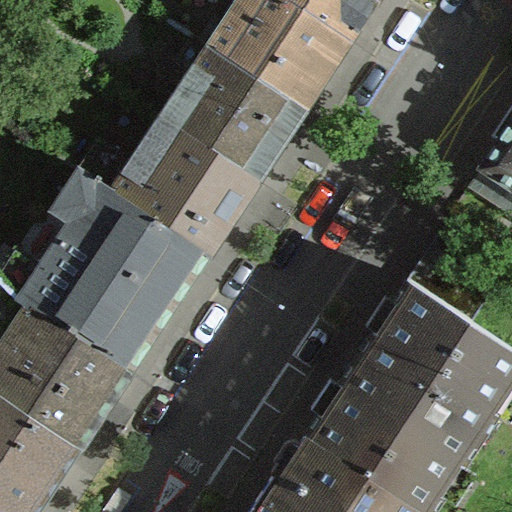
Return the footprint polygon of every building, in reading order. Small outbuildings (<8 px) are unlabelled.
[(350,38),(293,0),(238,0),(209,45),(304,108),(317,88),(350,38)] [(293,0),(350,38),(365,16),(375,0),(293,0)] [(162,115),(257,178),(273,154),(304,108),(209,45),(162,115)] [(219,235),(257,178),(162,115),(133,159),(97,135),(77,166),(80,168),(208,253),(219,235)] [(511,119),(508,126),(482,165),(511,185),(511,119)] [(208,253),(80,168),(54,206),(72,218),(20,297),(129,369),(130,369),(159,326),(208,253)] [(0,351),(0,393),(79,446),(96,421),(128,371),(129,369),(20,297),(0,276),(0,328),(9,338),(0,351)] [(432,511),(511,391),(511,348),(407,278),(381,317),(306,430),(430,511),(432,511)] [(0,393),(0,511),(35,511),(79,446),(0,393)] [(430,511),(306,430),(251,511),(430,511)]
